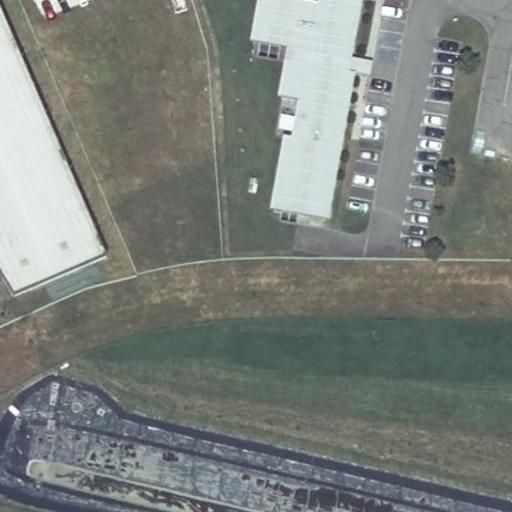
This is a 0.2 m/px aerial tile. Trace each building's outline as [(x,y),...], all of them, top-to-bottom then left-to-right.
[(319,0),(318,4),(296,0),(261,0),(258,24),(263,25),(260,45),(291,50),(311,54),(308,66),(289,63),(282,99),(298,102),(292,139),(287,138),(280,183),(287,184),(282,213),(324,220),(351,73),(345,72),(348,57),(358,0),(319,0)] [(0,273),(13,298),(106,258),(0,12),(0,273)] [(260,45),(263,25),(258,24),(254,44),(260,45)] [(308,66),(311,54),(291,50),(289,63),(308,66)] [(369,77),(371,62),(359,59),(348,57),(345,72),(351,73),(369,77)] [(282,213),(287,184),(280,183),(274,211),(282,213)]
